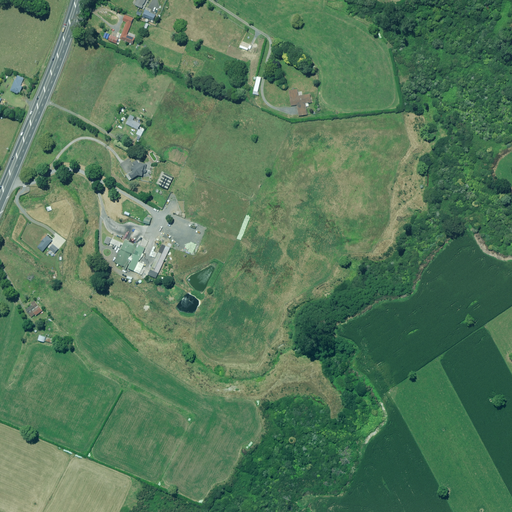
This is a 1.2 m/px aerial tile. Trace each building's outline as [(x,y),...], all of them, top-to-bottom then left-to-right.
[(145,5),(146,0),(147,0),(149,0),(148,0),(137,0),(137,1),(138,1),(136,5),(136,6),(143,9),(144,6),(143,6),(144,4),(145,5)] [(145,10),(143,17),(152,20),(151,22),(154,23),(155,21),(157,15),(150,13),(150,12),(145,10)] [(124,28),(125,28),(124,29),(123,28),(121,34),(122,34),(122,35),(121,35),(119,39),(120,39),(133,44),(136,38),(127,35),(134,19),(126,15),(123,21),(127,22),(126,25),(125,24),(124,28)] [(10,91),(15,93),(14,96),(18,97),(19,94),(19,92),(21,93),(23,87),(22,86),(25,78),(18,76),(17,79),(15,78),(10,91)] [(307,107),(310,106),(310,105),(312,105),(310,94),(299,96),(298,89),(295,90),(295,88),(292,89),(292,90),(289,91),(292,106),(297,105),(298,108),(296,108),(297,110),(298,110),(299,116),(308,115),(307,107)] [(135,117),(131,115),(127,124),(138,130),(141,124),(134,120),(135,117)] [(145,129),(142,128),(141,131),(139,130),(137,134),(141,137),(145,129)] [(130,174),(134,180),(139,176),(142,176),(143,176),(144,174),(147,173),(147,170),(146,169),(147,164),(144,163),(141,165),(139,161),(133,165),(135,167),(132,167),(132,170),(134,171),(132,172),(132,173),(130,174)] [(160,177),(159,179),(157,184),(168,190),(174,179),(165,175),(163,179),(160,177)] [(113,239),(113,238),(108,236),(105,243),(110,245),(110,243),(122,248),(121,249),(121,250),(120,252),(115,263),(125,267),(124,269),(126,271),(129,265),(130,265),(129,269),(135,271),(135,270),(138,271),(140,267),(137,266),(140,260),(141,260),(144,254),(143,254),(145,249),(125,240),(124,244),(113,239)] [(159,249),(160,250),(158,255),(152,252),(150,257),(156,259),(148,276),(145,279),(148,283),(154,281),(158,281),(160,279),(159,278),(159,277),(158,277),(165,261),(166,261),(167,259),(166,259),(170,249),(162,245),(161,248),(160,247),(159,249)] [(39,306),(35,301),(31,304),(32,305),(26,310),(32,318),(36,316),(43,311),(39,306)]
